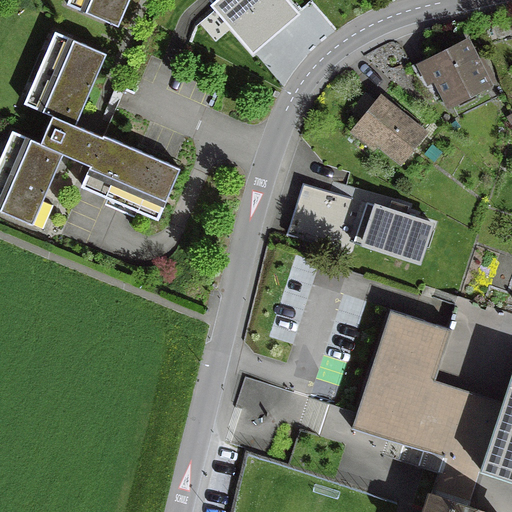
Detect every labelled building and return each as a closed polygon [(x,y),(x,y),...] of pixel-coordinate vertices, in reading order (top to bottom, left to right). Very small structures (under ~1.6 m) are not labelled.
[(66,0),(65,5),(116,27),(126,0),(66,0)] [(295,13),(282,0),(223,0),(214,8),(253,51),(295,13)] [(107,55),(55,32),(24,104),(53,117),(41,144),(13,132),(0,160),(0,212),(33,226),(64,155),(91,166),(81,188),(159,221),(182,170),(104,135),(103,138),(76,126),(107,55)] [(464,41),(409,69),(425,100),(441,92),(448,106),(487,86),(478,70),(485,67),(480,59),(474,62),(464,41)] [(378,98),(355,126),(399,162),(422,134),(378,98)] [(284,235),(315,245),(341,254),(358,201),(332,192),(302,182),(284,235)] [(357,216),(350,239),(416,260),(428,225),(401,216),(404,207),(390,202),(390,203),(393,204),(391,212),(372,206),(368,220),(357,216)] [(405,447),(425,387),(444,328),(388,310),(349,428),(405,447)]
